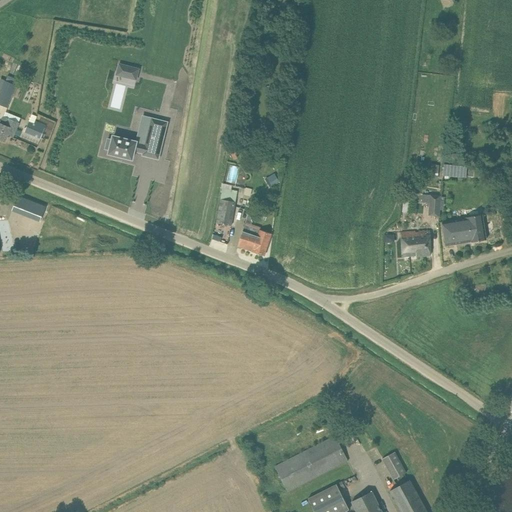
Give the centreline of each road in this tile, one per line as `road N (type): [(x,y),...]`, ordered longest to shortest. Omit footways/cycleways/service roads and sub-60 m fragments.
road 1 (unclassified): [(318,298),(273,272),(0,162)]
road 2 (unclassified): [(503,424),(318,298)]
road 3 (unclassified): [(318,298),(366,296),(511,251)]
